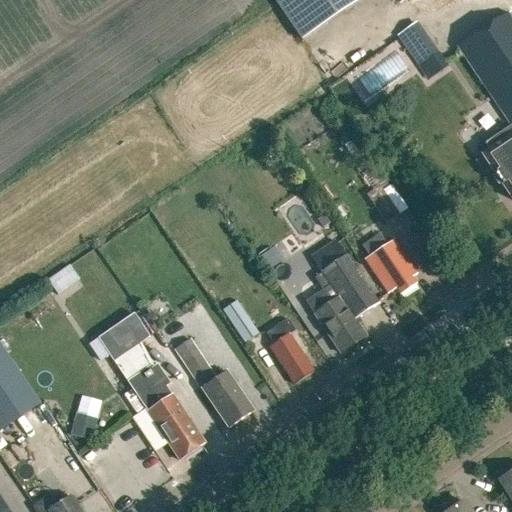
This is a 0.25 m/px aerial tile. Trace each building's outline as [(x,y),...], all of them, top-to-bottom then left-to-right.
[(271,0),(301,43),(364,0),(271,0)] [(511,202),(511,201),(511,24),(505,15),(456,48),(511,129),(486,145),(490,151),(481,157),(511,202)] [(419,65),(438,51),(418,22),(398,35),(419,65)] [(384,225),(398,216),(379,188),(365,197),(384,225)] [(399,295),(414,285),(410,280),(416,276),(393,243),(365,262),(387,295),(395,289),(399,295)] [(376,306),(344,259),(321,275),(330,288),(306,304),(314,316),(313,316),(339,354),(364,338),(353,322),(376,306)] [(58,294),(80,279),(70,265),(48,280),(58,294)] [(243,345),(258,336),(236,303),(221,313),(243,345)] [(113,363),(148,338),(133,315),(97,340),(97,339),(88,345),(100,362),(108,356),(113,363)] [(294,386),(313,373),(289,336),(294,332),(286,320),(265,334),(273,345),(269,348),(294,386)] [(182,363),(197,353),(189,341),(174,351),(182,363)] [(0,429),(37,405),(0,350),(0,429)] [(156,366),(152,369),(151,367),(126,383),(153,423),(153,424),(178,461),(182,459),(183,460),(201,448),(200,446),(204,444),(178,406),(178,407),(160,380),(164,378),(156,366)] [(203,381),(197,385),(201,391),(200,391),(227,430),(252,413),(225,374),(216,381),(207,387),(203,381)] [(131,391),(123,396),(137,416),(145,411),(131,391)] [(91,442),(97,419),(75,413),(69,436),(91,442)] [(511,472),(498,482),(511,504),(511,472)] [(56,506),(49,496),(31,508),(33,511),(77,511),(68,498),(56,506)]
